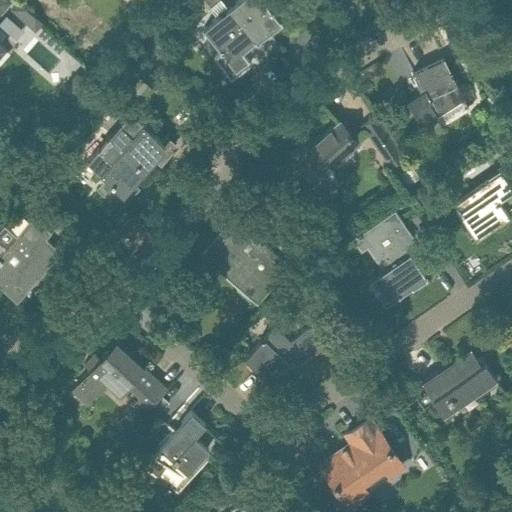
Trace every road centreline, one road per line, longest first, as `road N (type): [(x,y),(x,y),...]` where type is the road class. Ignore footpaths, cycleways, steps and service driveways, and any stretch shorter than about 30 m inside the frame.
road 1 (residential): [(119,283),(259,412),(287,424),(511,272)]
road 2 (residential): [(445,0),(332,64),(119,283)]
road 3 (residential): [(119,283),(47,343),(25,344),(0,328)]
